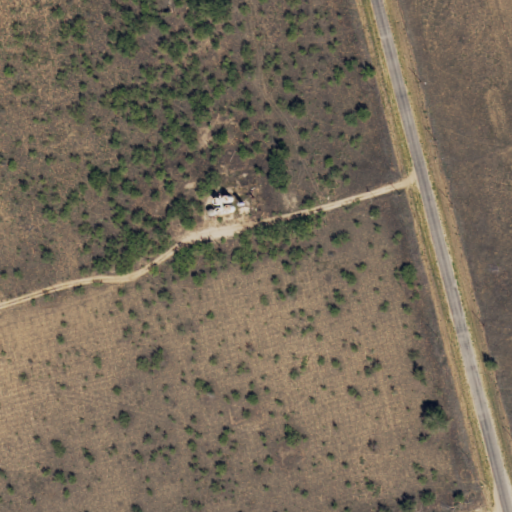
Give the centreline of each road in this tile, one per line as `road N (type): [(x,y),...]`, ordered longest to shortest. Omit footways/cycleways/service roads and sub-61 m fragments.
road 1 (residential): [(509,511),(375,0)]
road 2 (track): [(422,178),(193,238),(126,278),(0,305)]
